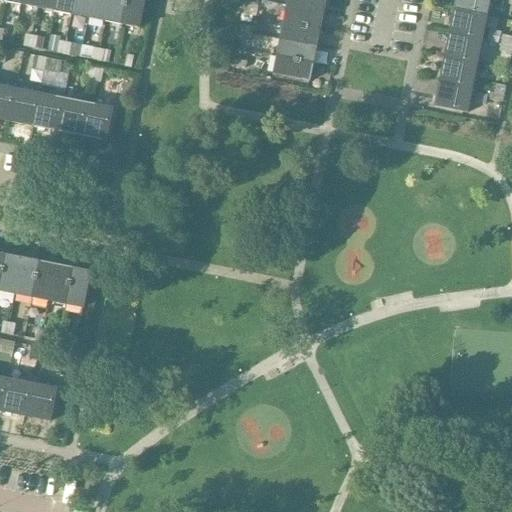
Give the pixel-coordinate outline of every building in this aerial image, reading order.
[(38,0),(21,0),(20,5),(37,9),(38,0)] [(56,0),(38,0),(37,9),(54,12),(56,0)] [(73,0),(56,0),(54,12),(71,15),(73,0)] [(91,0),(73,0),(71,15),(88,19),(91,0)] [(108,0),(91,0),(88,19),(105,22),(108,0)] [(127,0),(108,0),(105,22),(122,26),(127,0)] [(144,0),(127,0),(122,26),(139,29),(144,0)] [(325,0),(288,0),(287,6),(323,13),(325,0)] [(489,0),(456,0),(454,9),(486,16),(489,0)] [(323,13),(287,6),(283,23),(320,31),(323,13)] [(486,16),(454,9),(449,33),(482,39),(486,16)] [(320,31),(283,23),(280,40),(316,47),(320,31)] [(482,39),(449,33),(445,57),(477,64),(482,39)] [(23,47),(29,48),(32,37),(26,35),(23,47)] [(511,38),(502,36),(501,43),(511,45),(511,38)] [(38,38),(32,37),(29,48),(35,49),(38,38)] [(316,47),(280,40),(277,56),(313,63),(316,47)] [(57,53),(63,55),(65,43),(59,42),(57,53)] [(71,45),(65,43),(63,55),(69,56),(71,45)] [(511,52),(511,45),(501,43),(499,52),(511,55),(511,52)] [(91,60),(97,61),(99,50),(93,49),(91,60)] [(110,52),(105,51),(99,50),(97,61),(102,62),(108,63),(110,52)] [(125,67),(131,68),(133,57),(127,56),(125,67)] [(313,63),(277,56),(273,75),(309,82),(313,63)] [(477,64),(445,57),(440,82),(472,88),(477,64)] [(36,70),(44,72),(47,59),(39,58),(36,70)] [(47,59),(44,72),(52,73),(55,61),(47,59)] [(246,63),(235,60),(234,66),(245,69),(246,63)] [(85,80),(93,82),(95,69),(87,67),(85,80)] [(103,71),(95,69),(93,82),(101,83),(103,71)] [(472,88),(440,82),(435,107),(467,114),(472,88)] [(40,95),(34,127),(58,132),(64,100),(67,89),(42,84),(40,95)] [(504,95),(505,87),(493,85),(491,93),(504,95)] [(16,90),(0,86),(0,120),(10,123),(16,90)] [(40,95),(16,90),(10,123),(34,127),(40,95)] [(502,103),(504,95),(491,93),(489,101),(502,103)] [(88,105),(64,100),(58,132),(82,137),(88,105)] [(112,109),(88,105),(82,137),(106,142),(112,109)] [(22,259),(5,256),(0,281),(0,292),(15,295),(22,259)] [(39,263),(22,259),(15,295),(32,299),(39,263)] [(55,266),(39,263),(32,299),(48,302),(55,266)] [(73,269),(55,266),(48,302),(66,305),(73,269)] [(90,273),(73,269),(66,305),(83,309),(90,273)] [(1,334),(7,335),(9,324),(3,322),(1,334)] [(35,340),(41,341),(43,330),(37,329),(35,340)] [(49,332),(43,330),(41,341),(47,343),(49,332)] [(69,347),(75,348),(78,337),(71,336),(69,347)] [(44,361),(47,349),(31,346),(29,359),(44,361)] [(32,385),(8,380),(2,412),(26,417),(32,385)] [(57,390),(32,385),(26,417),(50,422),(57,390)]
